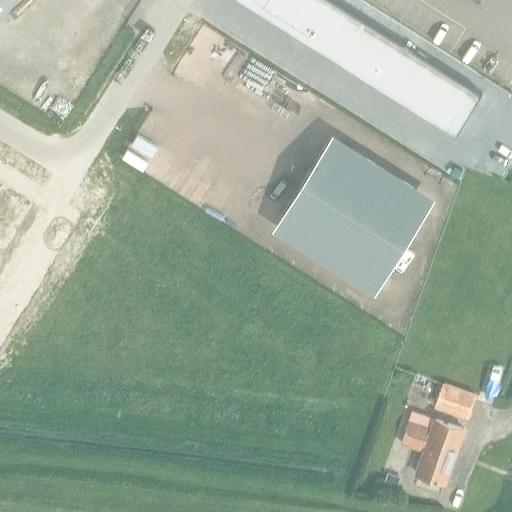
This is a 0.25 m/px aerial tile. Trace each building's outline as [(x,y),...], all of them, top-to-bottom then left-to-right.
[(0,0),(0,15),(3,17),(13,0),(0,0)] [(335,0),(242,0),(455,134),(482,92),(335,0)] [(263,83),(278,95),(292,76),(277,65),(263,83)] [(156,158),(180,113),(160,102),(136,147),(156,158)] [(207,169),(214,144),(195,139),(188,165),(207,169)] [(324,146),(281,214),(384,279),(427,210),(324,146)] [(0,247),(28,203),(0,186),(0,247)] [(369,326),(198,219),(144,305),(315,412),(369,326)] [(436,406),(466,417),(474,393),(444,383),(436,406)] [(412,411),(402,442),(424,450),(417,472),(444,482),(463,428),(412,411)] [(399,476),(387,472),(383,484),(395,489),(399,476)]
